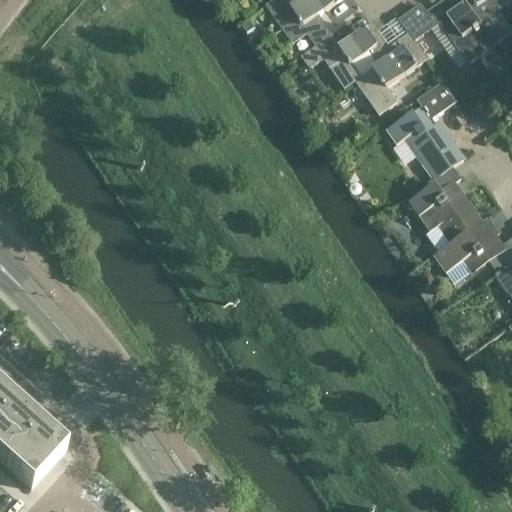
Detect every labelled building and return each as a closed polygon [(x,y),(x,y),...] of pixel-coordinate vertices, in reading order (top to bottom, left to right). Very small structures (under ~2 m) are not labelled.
[(304,0),(305,0),(292,10),(284,0),(278,0),(266,8),(293,47),(307,37),(316,50),(333,38),(318,18),(344,0),(304,0)] [(421,7),(399,22),(410,36),(409,36),(415,44),(449,20),(463,40),(454,46),(469,67),(496,48),(462,0),(449,0),(427,16),(421,7)] [(462,0),(496,48),(511,36),(511,32),(490,1),(491,0),(462,0)] [(333,38),(316,50),(302,60),(314,78),(327,69),(344,93),(355,86),(394,58),(391,54),(372,27),(341,49),(333,38)] [(394,58),(355,86),(379,120),(397,107),(387,92),(428,63),(415,44),(409,36),(398,44),(400,47),(391,54),(394,58)] [(436,119),(457,105),(443,85),(418,103),(424,111),(388,136),(398,150),(406,144),(434,184),(453,171),(466,162),(436,119)] [(465,189),(453,171),(434,184),(428,188),(431,192),(411,206),(421,220),(429,214),(452,248),(483,225),(460,192),(465,189)] [(486,223),(483,225),(452,248),(435,259),(447,276),(464,264),(472,277),(491,264),(500,276),(511,267),(511,243),(504,249),(486,223)] [(511,267),(500,276),(497,279),(511,300),(511,267)] [(0,463),(32,492),(60,460),(66,454),(65,453),(59,459),(0,405),(0,463)]
